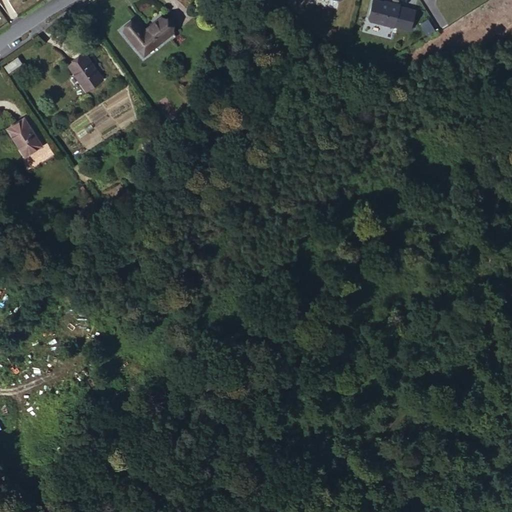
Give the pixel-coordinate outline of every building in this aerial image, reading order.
[(408,6),(381,0),(376,19),(378,22),(402,28),(408,6)] [(435,20),(428,24),(433,32),(440,28),(435,20)] [(147,40),(141,31),(130,40),(146,61),(174,41),(164,27),(147,40)] [(92,59),(73,71),(90,97),(107,85),(92,59)] [(26,122),(9,133),(29,162),(45,151),(26,122)]
